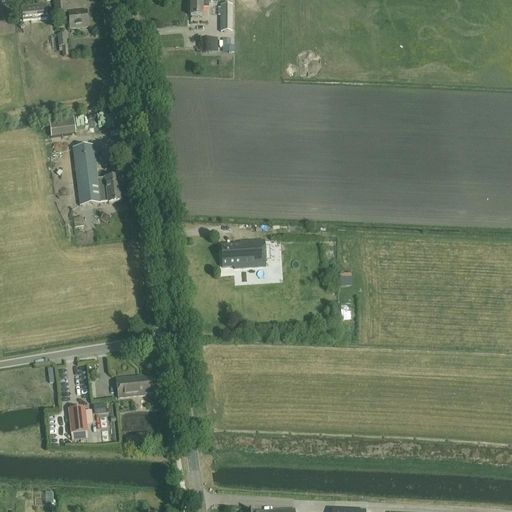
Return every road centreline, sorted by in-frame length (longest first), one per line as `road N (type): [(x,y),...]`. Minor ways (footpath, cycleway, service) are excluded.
road 1 (tertiary): [(174,335),(124,0)]
road 2 (unclassified): [(0,364),(174,335)]
road 3 (tertiary): [(198,499),(174,335)]
